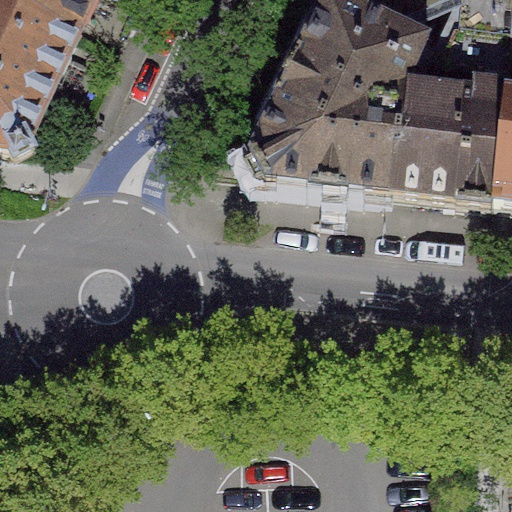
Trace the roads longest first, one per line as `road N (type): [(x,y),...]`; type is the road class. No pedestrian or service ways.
road 1 (residential): [(181,287),(511,302)]
road 2 (residential): [(215,0),(106,229)]
road 3 (residential): [(80,365),(105,372),(154,357),(172,337),(181,287)]
road 4 (residential): [(80,365),(48,426),(0,462)]
